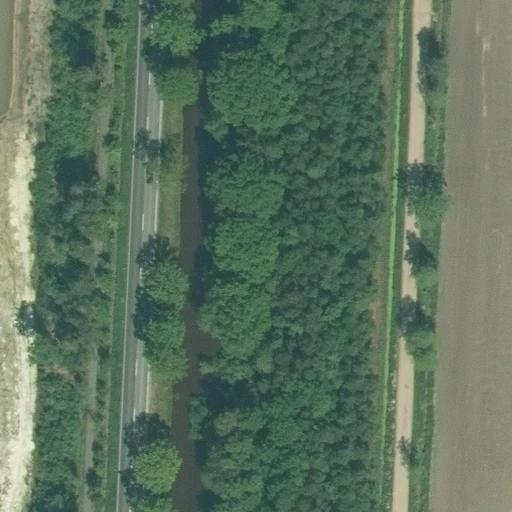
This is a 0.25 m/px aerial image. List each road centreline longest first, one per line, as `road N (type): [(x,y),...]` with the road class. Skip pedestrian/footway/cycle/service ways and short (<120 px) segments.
road 1 (tertiary): [(127,511),(151,0)]
road 2 (track): [(398,511),(415,0)]
